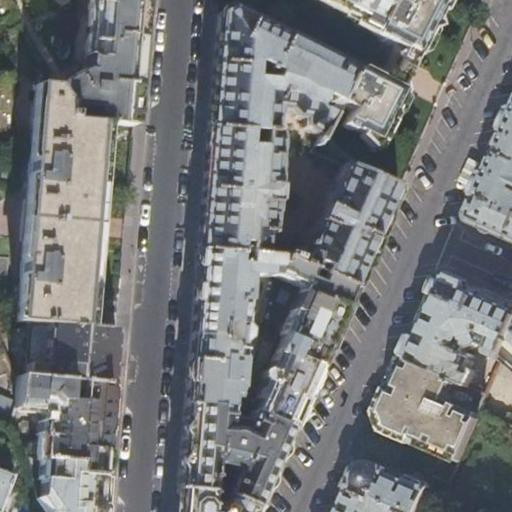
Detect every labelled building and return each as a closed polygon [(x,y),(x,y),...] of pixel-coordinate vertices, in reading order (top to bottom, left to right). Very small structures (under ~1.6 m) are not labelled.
[(0,0),(0,21),(16,18),(5,0),(0,0)] [(94,0),(90,0),(87,0),(82,58),(87,59),(87,69),(82,69),(54,85),(59,95),(87,126),(103,126),(132,126),(139,49),(143,0),(94,0)] [(309,0),(309,1),(326,9),(326,10),(334,14),(340,17),(343,17),(344,14),(355,20),(352,27),(370,36),(388,0),(309,0)] [(425,29),(438,3),(438,0),(388,0),(370,36),(370,37),(387,45),(388,43),(412,55),(425,29)] [(197,250),(235,254),(236,244),(246,245),(245,255),(262,257),(264,237),(267,237),(267,232),(269,230),(270,217),(272,217),(275,177),(274,176),(278,139),(272,132),(274,112),(284,113),(291,120),(300,121),(298,131),(317,140),(329,118),(315,111),(321,100),(334,107),(353,70),(299,43),(230,8),(217,14),(207,130),(200,207),(197,250)] [(375,143),(399,93),(376,81),(353,70),(334,107),(348,113),(341,128),(351,133),(352,131),(375,143)] [(100,161),(103,126),(87,126),(59,95),(54,85),(53,84),(37,83),(16,323),(21,324),(23,323),(27,323),(86,328),(89,283),(100,161)] [(511,115),(502,140),(468,216),(470,222),(511,240),(511,115)] [(292,264),(308,271),(312,264),(322,268),(319,276),(320,276),(353,290),(397,190),(362,176),(338,167),(302,250),(299,249),(292,264)] [(236,254),(235,254),(197,250),(193,290),(189,336),(219,339),(220,326),(241,328),(246,277),(273,280),(278,259),(262,257),(245,255),(244,266),(235,266),(236,254)] [(292,264),(278,259),(273,280),(298,290),(278,337),(280,337),(297,345),(291,358),(319,370),(337,328),(353,290),(320,276),(316,284),(305,280),(308,271),(292,264)] [(422,320),(405,359),(459,384),(469,388),(475,374),(474,371),(470,369),(473,360),(473,359),(472,357),(468,355),(470,351),(472,352),(476,351),(479,349),(481,347),(486,349),(485,352),(486,355),(486,356),(500,363),(501,361),(511,336),(511,305),(482,292),(448,277),(445,276),(444,276),(441,278),(440,280),(422,320)] [(272,303),(282,307),(288,295),(277,290),(272,303)] [(115,331),(86,328),(27,323),(22,378),(64,382),(75,383),(110,386),(112,360),(115,331)] [(245,333),(241,328),(220,326),(219,339),(189,336),(186,370),(184,404),(229,409),(229,400),(234,400),(239,346),(245,342),(245,333)] [(511,336),(501,361),(511,369),(511,336)] [(0,344),(0,346),(9,368),(19,364),(21,341),(17,337),(0,344)] [(304,404),(319,370),(291,358),(297,345),(280,337),(250,407),(253,409),(251,415),(291,432),(304,404)] [(455,394),(459,384),(405,359),(389,396),(379,419),(377,421),(378,426),(381,431),(459,463),(478,420),(478,416),(460,407),(459,408),(454,406),(452,410),(450,408),(452,400),(464,405),(468,398),(461,394),(460,396),(455,394)] [(63,402),(64,382),(22,378),(13,377),(15,381),(13,407),(12,411),(40,412),(42,417),(45,417),(45,423),(38,422),(36,441),(18,449),(23,459),(75,464),(74,475),(102,476),(106,429),(110,386),(75,383),(74,403),(63,402)] [(477,400),(483,403),(486,396),(480,393),(477,400)] [(227,422),(229,409),(184,404),(180,451),(176,490),(211,493),(213,465),(236,470),(224,496),(257,511),(267,487),(291,432),(251,415),(249,415),(244,425),(227,422)] [(0,422),(7,425),(11,413),(0,409),(0,422)] [(98,511),(102,476),(74,475),(75,464),(23,459),(32,497),(42,511),(98,511)] [(420,511),(430,487),(376,466),(371,465),(365,465),(363,466),(358,469),(354,473),(337,511),(420,511)] [(0,502),(11,476),(0,471),(0,502)] [(256,511),(257,511),(224,496),(219,508),(217,507),(209,506),(211,493),(176,490),(174,511),(256,511)] [(433,508),(442,511),(449,506),(449,498),(441,494),(434,499),(433,508)]
